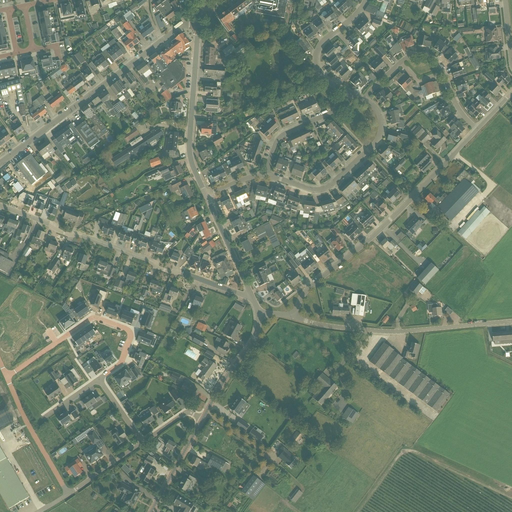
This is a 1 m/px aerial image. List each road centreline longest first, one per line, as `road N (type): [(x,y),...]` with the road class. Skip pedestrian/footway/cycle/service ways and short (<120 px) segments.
road 1 (residential): [(251,295),(0,205)]
road 2 (residential): [(295,317),(327,269),(413,197),(477,129)]
road 3 (residential): [(0,162),(177,29),(197,24)]
road 4 (residential): [(98,379),(124,360),(129,330),(90,317),(6,377)]
road 5 (unclassified): [(511,321),(394,333),(313,323)]
road 6 (residential): [(267,176),(306,189),(333,186),(379,135),(378,113),(364,99)]
road 7 (tertiary): [(205,194),(189,149),(197,24)]
road 8 (residential): [(68,494),(6,377)]
road 9 (residential): [(347,93),(319,72),(316,56),(320,42),(365,0)]
road 10 (residential): [(267,176),(277,139),(330,112),(347,93)]
road 11 (tertiary): [(203,417),(256,333),(257,311)]
road 12 (unknown): [(377,332),(368,364),(439,415)]
